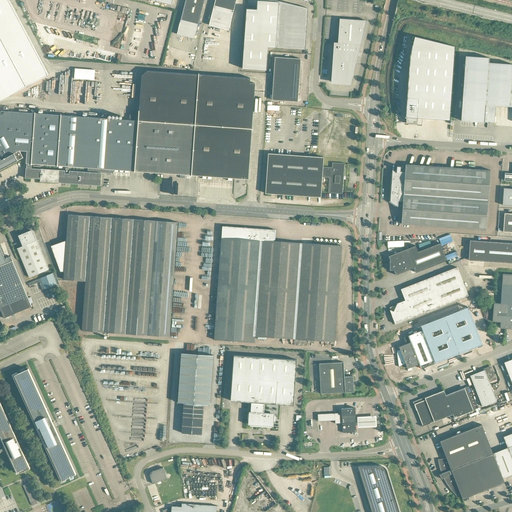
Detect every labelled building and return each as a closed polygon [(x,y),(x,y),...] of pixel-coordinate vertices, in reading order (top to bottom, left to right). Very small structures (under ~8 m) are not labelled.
[(0,0),(0,100),(49,74),(9,0),(0,0)] [(185,0),(177,34),(195,39),(204,0),(185,0)] [(215,0),(214,6),(209,25),(229,30),(234,11),(236,2),(236,0),(215,0)] [(305,50),(308,9),(294,5),(274,0),(259,0),(260,1),(258,0),(257,9),(247,9),(242,69),(266,70),(268,47),(305,50)] [(334,42),(334,43),(334,46),(332,82),(351,83),(355,66),(367,21),(340,19),(338,43),(334,42)] [(407,92),(405,123),(420,124),(421,118),(451,120),(455,46),(415,36),(410,55),(408,92),(407,92)] [(466,56),(461,121),(484,122),(494,123),(496,105),(511,106),(511,64),(489,63),(489,58),(466,56)] [(272,100),(298,102),(301,59),(275,57),(272,100)] [(76,69),(75,79),(95,80),(96,70),(76,69)] [(0,170),(23,158),(20,151),(25,151),(25,155),(27,155),(26,163),(27,163),(27,168),(26,168),(25,178),(40,179),(40,181),(99,186),(100,174),(97,174),(97,172),(69,171),(69,174),(65,173),(65,170),(41,169),(32,168),(32,164),(88,168),(88,172),(97,172),(97,174),(100,174),(100,172),(114,173),(114,169),(248,179),(255,83),(250,83),(250,78),(147,71),(142,75),(139,110),(138,121),(61,115),(61,114),(61,115),(35,113),(35,112),(35,113),(1,111),(1,115),(0,115),(0,170)] [(267,102),(267,112),(279,112),(280,105),(270,105),(270,102),(267,102)] [(265,193),(275,194),(321,197),(322,177),(329,178),(328,193),(342,194),(345,163),(332,162),(332,167),(323,167),(324,157),(268,153),(265,193)] [(398,206),(398,201),(403,201),(401,224),(486,230),(490,170),(406,164),(405,172),(400,172),(401,166),(397,166),(397,171),(393,171),(390,201),(398,206)] [(165,183),(165,191),(181,191),(181,183),(165,183)] [(503,205),(511,205),(511,188),(504,188),(503,205)] [(511,213),(505,213),(503,232),(511,232),(511,213)] [(82,330),(87,331),(170,337),(178,222),(68,214),(66,240),(51,246),(60,271),(64,272),(64,280),(85,281),(82,330)] [(222,227),(221,237),(214,340),(254,343),(255,336),(335,342),(341,246),(274,241),(275,231),(222,227)] [(17,248),(19,253),(29,277),(49,269),(37,240),(36,241),(32,232),(21,236),(24,245),(17,248)] [(511,243),(470,240),(469,260),(511,263),(511,243)] [(390,270),(394,270),(396,275),(401,273),(414,268),(416,273),(447,260),(440,243),(418,252),(416,245),(393,254),(388,256),(390,260),(390,270)] [(0,308),(4,318),(32,307),(11,256),(5,259),(0,247),(0,308)] [(405,300),(397,303),(394,311),(390,310),(395,324),(468,295),(457,267),(401,289),(405,300)] [(511,274),(503,274),(502,284),(511,284),(511,274)] [(511,284),(502,284),(501,303),(501,304),(508,304),(507,316),(511,316),(511,284)] [(500,328),(506,328),(507,316),(508,304),(501,304),(501,303),(494,303),(492,321),(500,322),(500,328)] [(468,307),(421,325),(422,330),(423,330),(434,358),(435,363),(483,344),(468,307)] [(411,342),(406,344),(399,347),(400,349),(397,351),(399,367),(399,365),(405,362),(408,368),(419,364),(421,369),(435,363),(434,358),(423,330),(422,330),(408,336),(411,342)] [(184,403),(182,433),(202,434),(204,404),(210,405),(213,355),(181,353),(178,402),(184,403)] [(252,402),(251,412),(249,412),(248,424),(274,426),(275,413),(264,413),(265,403),(294,405),(297,360),(234,355),(231,401),(252,402)] [(344,362),(339,362),(319,363),(321,394),(349,392),(354,392),(354,387),(353,386),(353,382),(354,381),(353,376),(344,376),(344,362)] [(470,375),(482,406),(497,401),(489,382),(496,380),(492,367),(490,366),(484,369),(485,370),(470,375)] [(0,451),(7,449),(17,472),(20,471),(24,469),(25,470),(21,472),(30,468),(19,443),(41,433),(62,481),(76,474),(28,369),(14,375),(40,431),(19,441),(18,441),(0,401),(0,451)] [(444,390),(425,398),(426,400),(415,404),(423,425),(421,426),(426,425),(448,416),(450,420),(473,410),(464,388),(446,395),(444,390)] [(355,408),(341,409),(342,416),(342,423),(343,433),(356,432),(356,422),(355,415),(355,408)] [(376,426),(375,416),(357,417),(358,427),(376,426)] [(456,495),(460,492),(451,470),(465,464),(479,459),(493,453),(482,424),(440,441),(447,458),(438,459),(438,461),(439,463),(439,465),(439,467),(440,468),(440,470),(441,472),(442,474),(440,474),(439,474),(442,479),(444,478),(445,480),(446,482),(447,484),(449,487),(450,489),(452,491),(454,493),(455,494),(456,495)] [(504,482),(503,478),(493,453),(479,459),(490,488),(504,482)] [(479,459),(465,464),(477,493),(490,488),(479,459)] [(465,464),(451,470),(460,492),(463,499),(477,493),(465,464)] [(379,465),(358,466),(372,511),(399,511),(387,471),(386,469),(386,468),(385,467),(384,467),(383,466),(382,465),(381,465),(379,465)] [(167,479),(163,467),(151,472),(150,473),(150,475),(153,484),(167,479)] [(265,487),(260,481),(248,491),(253,497),(265,487)] [(23,485),(30,501),(32,505),(37,503),(35,499),(28,483),(23,485)] [(216,511),(217,506),(182,503),(182,507),(172,506),(172,508),(169,508),(165,509),(165,511),(164,511),(216,511)]
